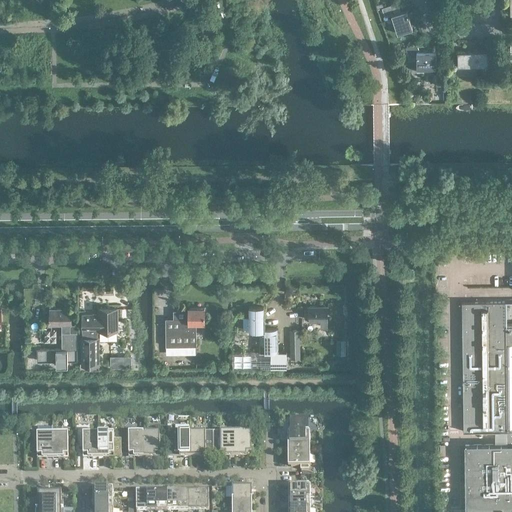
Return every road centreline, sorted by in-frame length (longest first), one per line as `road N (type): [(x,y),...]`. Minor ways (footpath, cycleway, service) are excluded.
road 1 (secondary): [(511,212),(241,216)]
road 2 (secondary): [(241,229),(511,226)]
road 3 (unclassified): [(0,261),(242,257)]
road 4 (secondary): [(0,232),(241,229)]
road 5 (secondary): [(241,216),(0,217)]
road 6 (residential): [(79,476),(268,476)]
road 7 (residential): [(421,0),(431,30),(495,30),(494,0)]
